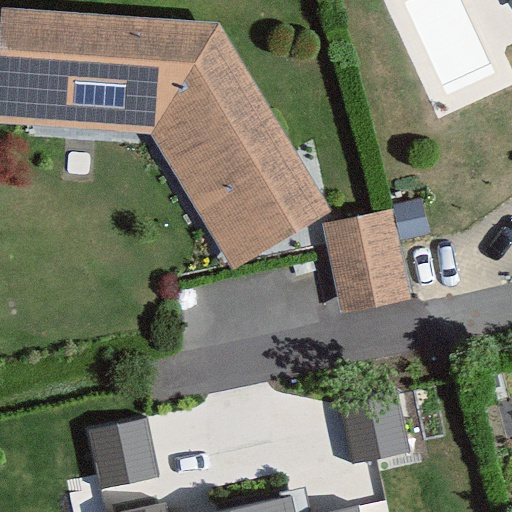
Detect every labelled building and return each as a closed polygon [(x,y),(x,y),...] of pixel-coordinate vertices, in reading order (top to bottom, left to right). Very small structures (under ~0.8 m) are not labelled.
[(38,0),(2,0),(0,43),(0,109),(153,127),(234,259),(333,198),(219,17),(38,0)] [(394,206),(325,217),(348,301),(412,288),(394,206)] [(345,402),(353,458),(409,450),(401,394),(345,402)] [(148,415),(91,426),(101,483),(159,473),(148,415)] [(291,511),(288,495),(214,511),(164,511),(163,507),(139,511),(291,511)]
